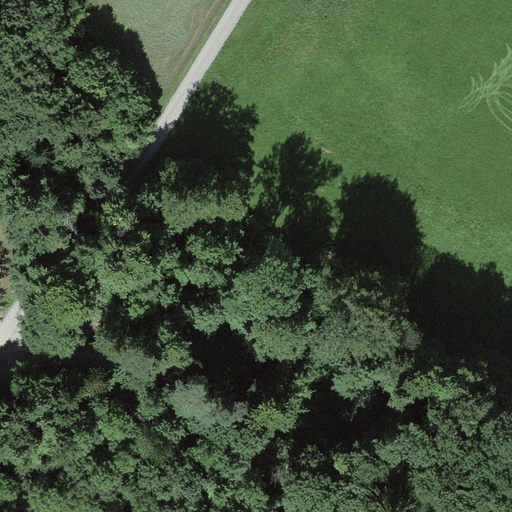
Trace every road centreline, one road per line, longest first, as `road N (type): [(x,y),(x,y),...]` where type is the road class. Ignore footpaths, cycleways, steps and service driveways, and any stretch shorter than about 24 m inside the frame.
road 1 (track): [(0,350),(233,0)]
road 2 (track): [(0,361),(58,354),(131,378),(306,511)]
